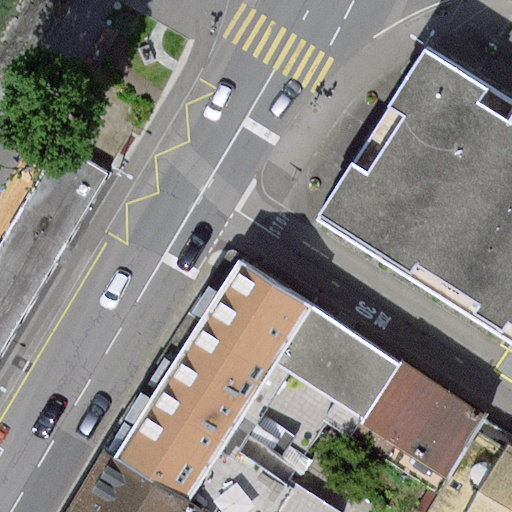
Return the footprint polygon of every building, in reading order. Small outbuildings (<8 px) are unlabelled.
[(511,106),(427,53),(325,213),(511,331),(511,106)] [(0,364),(115,171),(63,140),(0,246),(0,364)] [(294,279),(251,260),(127,454),(203,500),(223,511),(342,511),(301,480),(316,460),(334,470),(360,433),(410,360),(294,279)] [(410,360),(360,433),(445,493),(491,419),(496,411),(410,360)] [(511,511),(511,431),(491,419),(445,493),(433,511),(511,511)] [(223,511),(203,500),(127,454),(117,450),(78,511),(223,511)]
